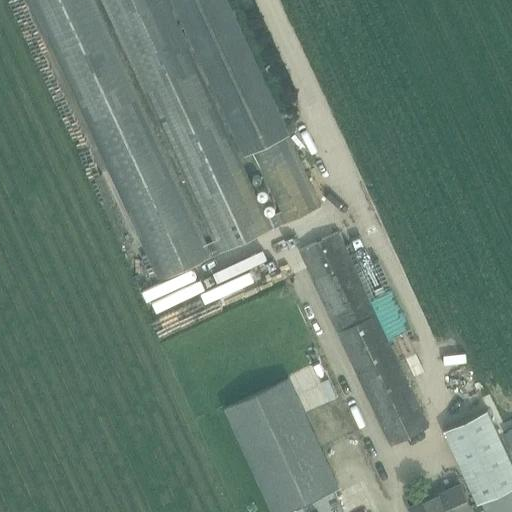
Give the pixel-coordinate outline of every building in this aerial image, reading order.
[(34,0),(161,279),(323,205),(229,0),(34,0)] [(390,443),(429,425),(339,230),(301,248),(390,443)] [(274,511),(277,511),(338,485),(289,375),(226,403),(274,511)] [(511,485),(511,457),(487,407),(443,428),(479,500),(511,485)] [(414,511),(471,511),(475,510),(462,482),(411,505),(414,511)]
